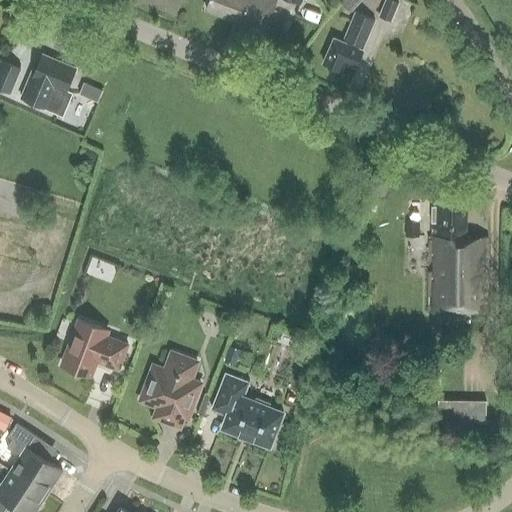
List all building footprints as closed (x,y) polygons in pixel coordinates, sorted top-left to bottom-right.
[(209,0),(206,8),(242,22),(240,27),(263,36),(276,0),(209,0)] [(342,0),(352,9),(359,0),(342,0)] [(396,2),(391,0),(382,0),(376,16),(389,21),(396,2)] [(362,49),(374,20),(356,12),(343,41),(334,37),(323,62),(326,63),(325,64),(326,67),(331,69),(334,68),(335,67),(342,70),(345,62),(355,67),(363,49),(362,49)] [(34,78),(31,76),(22,97),(47,108),(63,114),(71,94),(67,92),(77,68),(43,54),(34,78)] [(0,88),(11,93),(21,68),(1,60),(0,61),(0,88)] [(102,88),(83,80),(78,91),(97,100),(102,88)] [(488,314),(488,237),(466,237),(467,202),(432,202),(432,240),(429,240),(428,313),(488,314)] [(418,222),(406,222),(406,236),(418,237),(418,222)] [(118,369),(128,344),(105,336),(107,330),(79,320),(62,365),(90,376),(96,361),(118,369)] [(247,352),(230,345),(224,361),(235,365),(238,358),(244,360),(247,352)] [(197,362),(172,352),(166,367),(154,363),(140,400),(158,407),(154,417),(180,427),(184,416),(188,418),(201,383),(191,379),(197,362)] [(270,447),(283,412),(268,406),(269,403),(257,398),(255,401),(243,397),(249,382),(226,373),(212,409),(227,415),(221,428),(270,447)] [(486,401),(438,400),(438,423),(485,423),(486,401)] [(0,428),(5,431),(12,417),(0,411),(0,428)] [(10,470),(47,494),(62,470),(37,454),(45,442),(17,423),(8,436),(12,439),(6,447),(20,456),(10,470)] [(23,511),(34,511),(47,494),(10,470),(1,484),(0,483),(0,510),(6,501),(23,511)]
